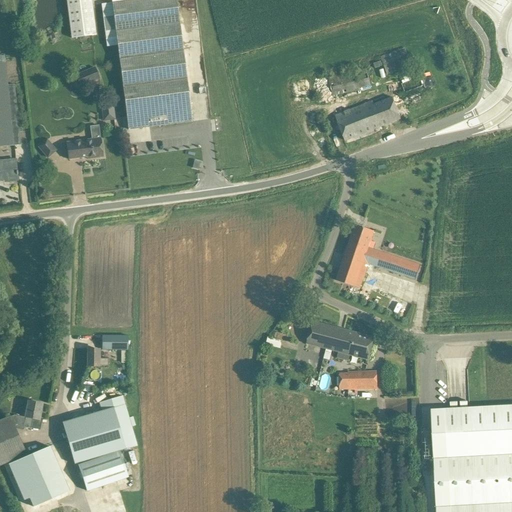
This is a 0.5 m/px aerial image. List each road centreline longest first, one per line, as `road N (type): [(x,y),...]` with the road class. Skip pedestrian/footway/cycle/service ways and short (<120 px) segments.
road 1 (unclassified): [(0,220),(272,182),(346,162)]
road 2 (unclassified): [(511,335),(414,337),(318,293),(349,179),(346,162)]
